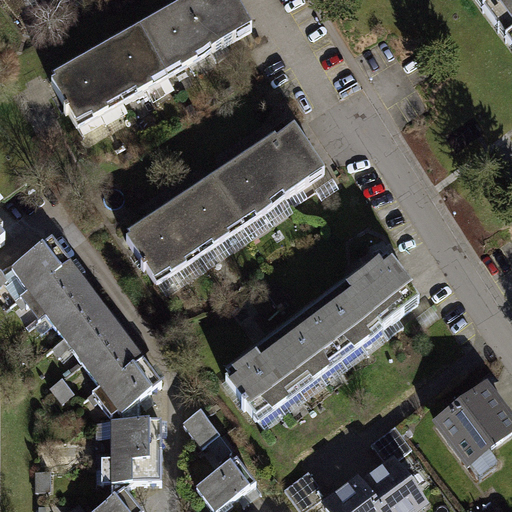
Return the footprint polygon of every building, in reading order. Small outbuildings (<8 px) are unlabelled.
[(186,0),(51,76),(79,126),(251,30),(234,0),(186,0)] [(511,0),(477,0),(511,46),(511,0)] [(273,138),(125,238),(158,286),(321,175),(292,132),(276,143),(273,138)] [(338,190),(333,182),(316,194),(322,202),(338,190)] [(52,243),(13,273),(27,291),(15,300),(40,333),(51,324),(100,387),(91,393),(110,417),(116,412),(120,417),(162,385),(145,363),(131,345),(118,328),(101,306),(83,284),(67,263),(52,243)] [(371,270),(225,372),(259,420),(420,305),(389,262),(373,274),(371,270)] [(438,318),(431,309),(417,320),(424,329),(438,318)] [(511,421),(487,388),(438,424),(480,479),(499,465),(490,453),(511,436),(511,421)] [(204,420),(186,433),(218,478),(195,494),(207,511),(229,511),(256,493),(236,466),(234,463),(204,420)] [(161,423),(112,424),(98,424),(99,440),(108,440),(109,455),(100,455),(100,485),(161,484),(161,467),(161,443),(161,423)] [(310,475),(285,492),(298,511),(309,511),(322,503),(328,511),(424,511),(430,508),(399,462),(412,454),(397,432),(373,448),(384,465),(373,472),(349,488),(328,502),(310,475)] [(138,511),(124,492),(96,511),(138,511)]
